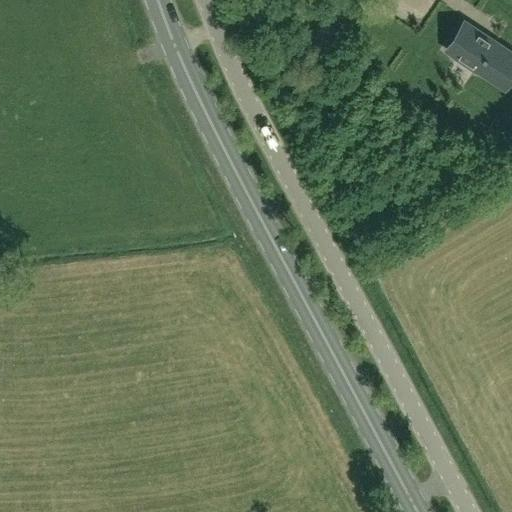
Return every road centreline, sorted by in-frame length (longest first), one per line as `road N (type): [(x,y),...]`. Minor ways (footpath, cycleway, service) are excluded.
road 1 (primary): [(419,511),(195,110),(158,0)]
road 2 (unclassified): [(467,511),(203,0)]
